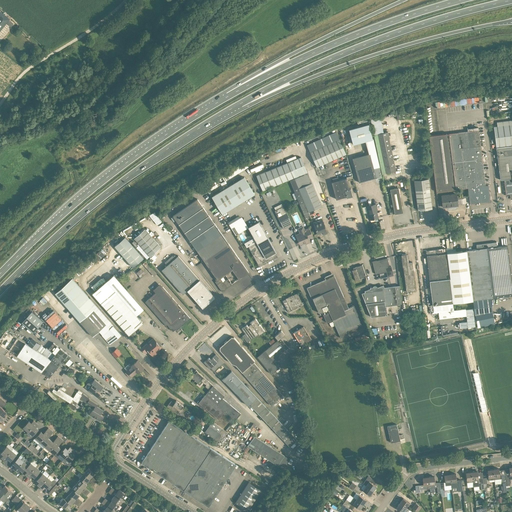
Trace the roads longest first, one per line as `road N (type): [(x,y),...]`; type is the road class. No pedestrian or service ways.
road 1 (tertiary): [(191,511),(117,462),(113,449),(203,334),(261,288),(340,249),(511,218)]
road 2 (trunk): [(0,292),(95,202),(253,96)]
road 3 (trunk): [(251,83),(124,162),(0,273)]
road 4 (trunk): [(253,96),(361,46),(511,0)]
road 5 (trunk): [(253,96),(390,49),(511,20)]
road 6 (trunk): [(461,0),(334,43),(251,83)]
road 7 (trunk): [(404,0),(288,56),(251,83)]
road 8 (unknown): [(162,378),(85,290),(96,271),(118,263)]
road 9 (residential): [(378,511),(409,470),(511,457)]
road 10 (unknown): [(494,220),(482,118),(443,119)]
road 11 (unknown): [(188,349),(285,449)]
road 12 (residential): [(99,448),(37,404),(0,436)]
road 13 (unknown): [(211,328),(157,265),(170,249),(187,254)]
